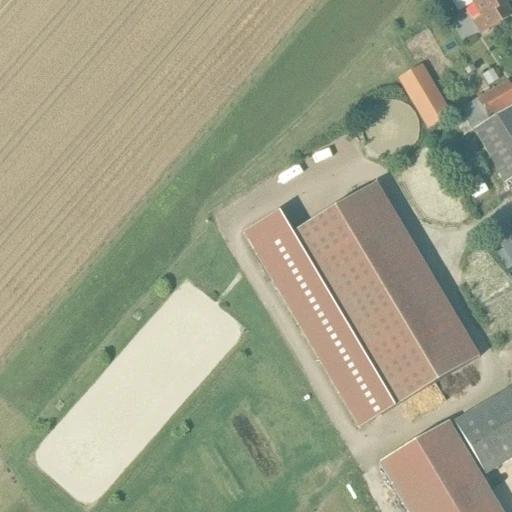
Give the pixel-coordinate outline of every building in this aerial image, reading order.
[(506,6),(509,3),(507,0),(460,0),(465,7),(472,3),(480,18),(474,22),(480,33),(511,16),(506,6)] [(511,178),(511,91),(506,82),(460,109),(467,120),(457,126),(463,136),(472,130),(504,183),(511,178)] [(359,429),(478,358),(375,184),(290,235),(277,213),(243,233),(359,429)] [(511,238),(500,246),(511,265),(511,238)] [(511,296),(511,282),(510,279),(500,285),(508,299),(511,296)] [(511,458),(511,387),(453,423),(484,475),(511,458)] [(379,464),(407,511),(499,511),(447,423),(379,464)]
